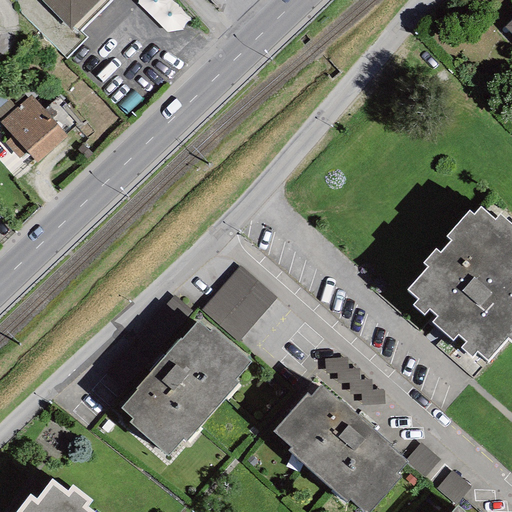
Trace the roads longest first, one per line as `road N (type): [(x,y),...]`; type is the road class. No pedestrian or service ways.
road 1 (residential): [(208,226),(511,498)]
road 2 (secondary): [(0,280),(294,0)]
road 3 (residential): [(432,0),(208,226)]
road 4 (residential): [(208,226),(0,432)]
